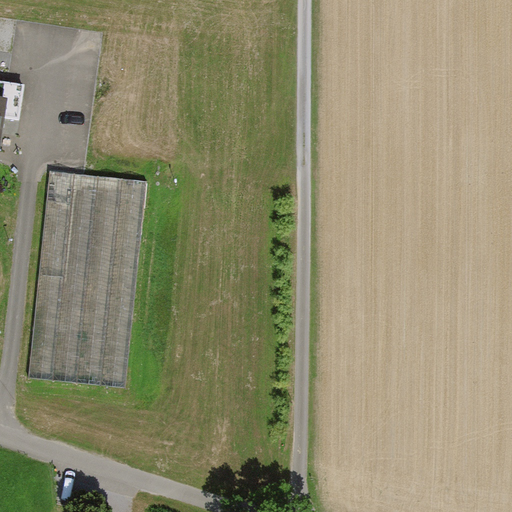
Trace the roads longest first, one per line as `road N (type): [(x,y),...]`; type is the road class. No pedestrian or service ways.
road 1 (track): [(303,511),(298,0)]
road 2 (unclassified): [(0,433),(238,511)]
